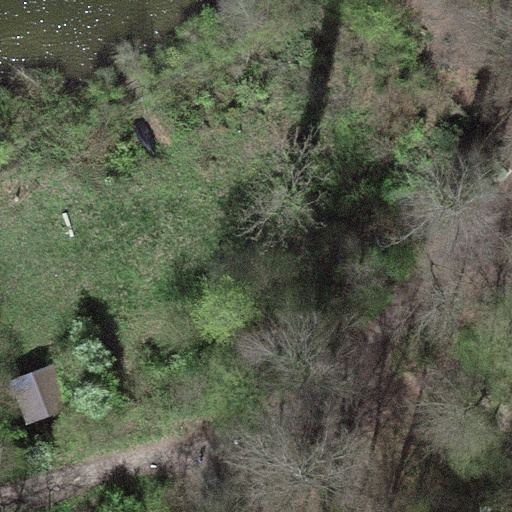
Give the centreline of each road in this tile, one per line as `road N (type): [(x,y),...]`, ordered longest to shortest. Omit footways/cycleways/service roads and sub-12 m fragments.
road 1 (track): [(511,197),(467,272),(215,441)]
road 2 (track): [(215,441),(0,498)]
